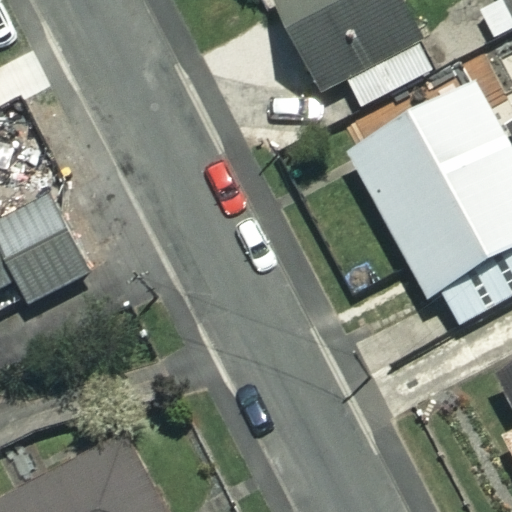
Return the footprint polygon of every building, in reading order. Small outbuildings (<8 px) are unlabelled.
[(441,74),(407,0),(278,0),(322,95),(353,81),(366,108),(441,74)] [(511,87),(511,5),(488,10),(502,89),(511,87)] [(511,260),(511,142),(483,89),(354,158),(432,303),(511,260)] [(0,232),(0,297),(20,287),(31,308),(95,276),(59,203),(0,232)] [(511,377),(500,384),(511,405),(511,438),(507,442),(511,451),(511,377)] [(0,511),(162,511),(128,444),(0,509),(0,511)]
